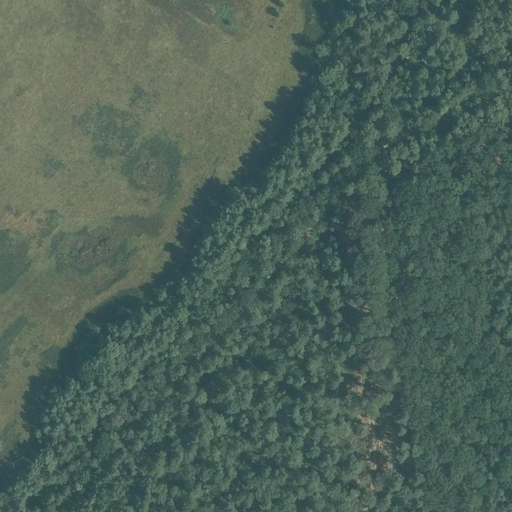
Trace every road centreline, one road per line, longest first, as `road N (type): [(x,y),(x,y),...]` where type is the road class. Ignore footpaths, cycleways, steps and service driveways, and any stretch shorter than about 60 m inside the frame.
road 1 (track): [(404,50),(372,103),(19,511)]
road 2 (track): [(374,511),(357,176)]
